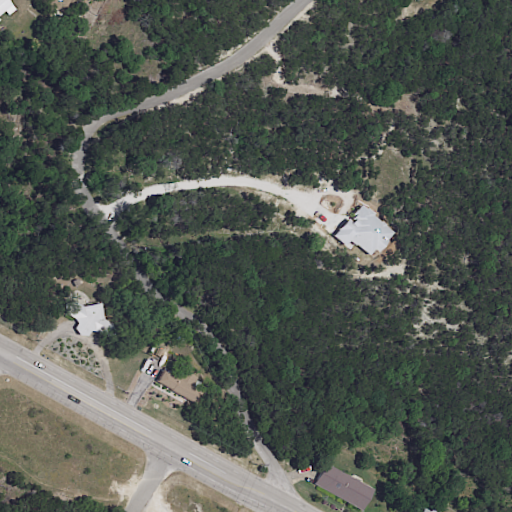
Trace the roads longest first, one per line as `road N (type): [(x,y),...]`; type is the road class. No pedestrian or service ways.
road 1 (residential): [(298,0),(231,70),(108,118),(84,160),(98,213),(125,258),(217,329),(284,501)]
road 2 (tertiary): [(0,350),(303,511)]
